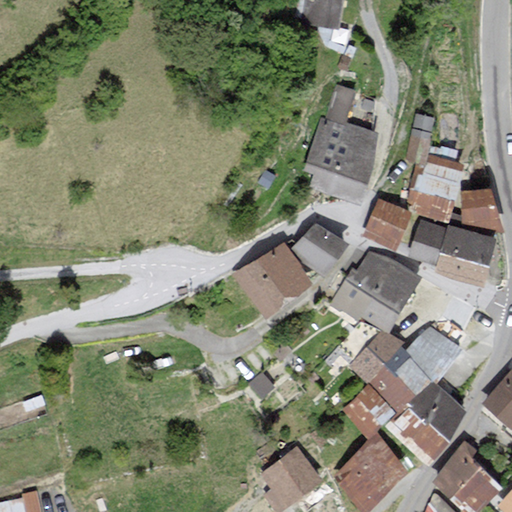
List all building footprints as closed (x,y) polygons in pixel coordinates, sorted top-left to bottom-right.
[(341,0),(298,0),(296,16),(338,24),(341,0)] [(433,119),(417,115),(407,155),(423,159),(433,119)] [(373,133),(321,118),(306,172),(317,175),(313,187),(354,199),(373,133)] [(464,166),(424,156),(423,159),(408,205),(448,222),(464,166)] [(489,189),(462,192),(464,226),(501,228),(489,189)] [(408,212),(380,200),(366,235),(393,246),(408,212)] [(443,228),(422,221),(412,253),(433,260),(443,228)] [(346,244),(316,224),(291,250),(322,272),(346,244)] [(495,238),(450,226),(438,269),(483,282),(495,238)] [(312,281),(283,242),(239,275),(267,314),(312,281)] [(386,257),(370,253),(359,272),(353,269),(333,303),(359,320),(363,314),(389,330),(420,277),(386,257)] [(461,348),(432,328),(408,352),(433,378),(435,381),(461,348)] [(401,345),(382,330),(351,364),(368,382),(401,345)] [(401,345),(368,382),(370,385),(396,411),(398,413),(433,378),(408,352),(401,345)] [(511,372),(486,403),(511,424),(511,372)] [(464,409),(433,378),(398,413),(388,426),(426,462),(448,439),(464,409)] [(370,385),(347,409),(369,436),(396,411),(370,385)] [(376,433),(337,475),(366,511),(407,472),(376,433)] [(474,449),(465,443),(436,480),(469,511),(473,511),(501,487),(469,457),(474,449)] [(318,481),(295,449),(263,472),(275,488),(267,494),(279,510),(318,481)] [(28,511),(22,491),(0,497),(0,511),(28,511)] [(511,511),(511,491),(500,505),(507,511),(511,511)] [(455,511),(435,492),(426,511),(455,511)]
